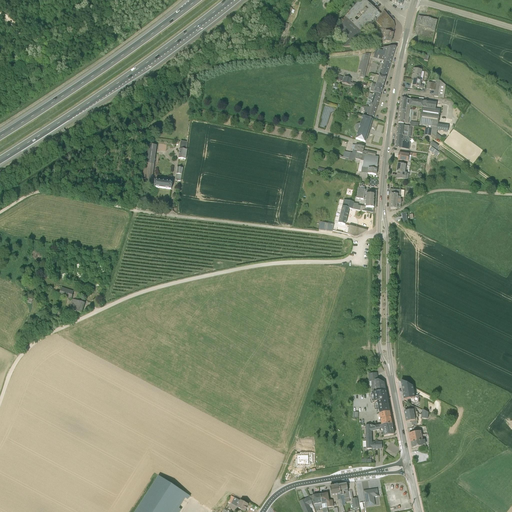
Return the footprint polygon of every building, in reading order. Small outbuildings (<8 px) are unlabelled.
[(391,43),(391,42),(395,26),(394,22),(384,11),(381,14),(365,0),(360,0),(345,17),(335,28),(349,40),(343,47),(350,47),(351,47),(364,34),(363,33),(375,21),(381,28),(377,44),(382,43),(391,43)] [(424,27),(426,18),(419,17),(418,17),(416,24),(417,25),(424,27)] [(426,18),(424,27),(424,28),(425,28),(426,28),(434,32),(437,20),(437,21),(434,20),(430,18),(429,18),(426,18)] [(384,61),(390,63),(396,47),(388,47),(383,48),(383,51),(379,49),(378,50),(376,49),(373,58),(384,61)] [(361,71),(360,76),(359,77),(364,78),(370,54),(365,54),(363,62),(360,61),(358,70),(361,71)] [(379,76),(386,78),(390,63),(384,61),(379,76)] [(422,72),(422,70),(414,69),(412,76),(414,76),(414,79),(422,81),(423,81),(424,72),(422,72)] [(386,78),(379,76),(375,75),(373,83),(383,87),(386,78)] [(342,83),(350,85),(351,79),(344,77),(342,83)] [(446,86),(436,78),(435,84),(428,82),(426,89),(434,91),(433,96),(443,98),(446,86)] [(414,79),(413,85),(417,86),(416,88),(423,89),(424,85),(421,85),(422,81),(414,79)] [(374,93),(380,95),(383,87),(373,83),(370,91),(374,93)] [(375,111),(380,95),(374,93),(369,108),(375,111)] [(422,108),(423,101),(410,100),(410,99),(408,99),(402,98),(400,110),(405,111),(406,105),(409,105),(411,106),(422,108)] [(432,127),(431,129),(431,133),(436,137),(437,134),(446,136),(447,132),(448,132),(449,124),(438,122),(440,110),(442,111),(441,113),(446,114),(448,105),(436,104),(436,103),(428,102),(423,101),(422,108),(420,125),(432,127)] [(408,124),(411,106),(409,105),(406,105),(405,111),(400,110),(398,123),(404,124),(404,123),(408,124)] [(375,111),(369,108),(364,107),(363,110),(364,111),(362,117),(372,120),(375,111)] [(372,120),(362,117),(361,122),(360,124),(355,139),(365,143),(372,120)] [(398,125),(397,135),(406,136),(407,136),(411,137),(412,127),(410,127),(404,126),(398,125)] [(405,142),(406,136),(397,135),(395,148),(409,150),(410,142),(405,142)] [(178,158),(186,159),(188,142),(181,141),(180,149),(179,149),(178,158)] [(154,165),(156,146),(149,145),(147,164),(145,164),(143,179),(152,180),(151,183),(155,183),(154,187),(171,190),(172,182),(155,180),(155,179),(152,179),(154,165)] [(358,146),(356,146),(354,150),(357,151),(356,153),(357,153),(362,154),(365,155),(375,157),(376,153),(367,151),(367,152),(363,151),(364,148),(358,146)] [(405,154),(399,153),(398,160),(408,162),(410,162),(412,153),(406,152),(405,154)] [(355,159),(356,154),(350,153),(349,159),(346,158),(345,160),(354,162),(355,159)] [(357,153),(356,154),(355,159),(363,161),(362,166),(362,168),(377,170),(378,157),(375,157),(365,155),(362,154),(357,153)] [(406,180),(406,177),(407,173),(405,173),(406,165),(397,164),(396,172),(398,172),(397,176),(397,179),(406,180)] [(367,182),(368,174),(361,173),(360,173),(358,181),(367,182)] [(377,187),(377,179),(369,178),(369,187),(377,187)] [(365,206),(365,207),(366,207),(366,208),(371,208),(371,209),(371,208),(374,208),(376,208),(377,191),(366,191),(365,191),(358,189),(357,199),(366,201),(366,203),(365,203),(364,206),(365,206)] [(401,190),(392,190),(390,190),(390,194),(391,194),(390,209),(398,209),(401,208),(401,204),(401,200),(400,200),(401,190)] [(344,200),(338,224),(345,225),(347,217),(349,209),(353,209),(357,211),(358,206),(358,204),(353,204),(354,203),(344,200)] [(332,232),(332,231),(334,225),(320,222),(319,230),(332,232)] [(357,237),(361,235),(365,232),(367,231),(349,226),(347,234),(348,234),(354,237),(357,237)] [(59,295),(62,296),(71,299),(73,292),(62,288),(59,295)] [(73,300),(70,310),(81,314),(85,303),(73,300)] [(371,393),(375,393),(385,390),(383,383),(377,380),(376,373),(368,375),(369,382),(369,387),(371,387),(371,393)] [(401,384),(404,400),(406,399),(407,401),(409,401),(409,404),(415,403),(413,386),(406,383),(401,384)] [(376,400),(376,401),(387,399),(385,390),(375,393),(376,400)] [(376,400),(371,401),(372,403),(377,403),(378,411),(389,409),(387,399),(376,401),(376,400)] [(409,411),(404,412),(405,417),(418,414),(417,411),(416,411),(415,408),(409,409),(409,411)] [(389,412),(379,414),(381,425),(392,425),(389,412)] [(418,414),(405,417),(406,422),(411,421),(411,423),(418,421),(417,418),(419,417),(418,414)] [(392,425),(381,425),(375,426),(371,425),(365,426),(366,449),(382,449),(382,442),(371,442),(371,432),(379,430),(380,431),(381,432),(382,433),(383,437),(393,435),(392,425)] [(420,431),(409,434),(411,443),(422,441),(420,431)] [(172,511),(185,493),(159,476),(135,511),(172,511)] [(378,486),(379,494),(382,494),(380,479),(362,481),(363,488),(378,486)] [(347,484),(339,485),(342,501),(345,500),(345,503),(349,502),(347,484)] [(339,485),(329,487),(331,496),(336,495),(338,507),(339,507),(340,511),(343,511),(344,511),(343,505),(342,506),(342,501),(339,485)] [(363,492),(366,507),(375,506),(373,498),(378,497),(377,489),(363,492)] [(327,494),(324,494),(323,493),(321,494),(321,495),(320,495),(322,509),(333,507),(333,500),(328,501),(327,494)] [(316,495),(309,496),(310,497),(311,502),(313,501),(313,505),(314,505),(314,508),(316,511),(319,511),(319,509),(322,509),(320,495),(319,495),(318,494),(317,495),(316,495)] [(228,502),(228,503),(231,504),(234,505),(237,507),(245,511),(249,505),(240,501),(234,498),(231,496),(228,502)] [(310,497),(299,502),(303,511),(311,511),(310,508),(313,507),(312,504),(312,503),(311,502),(310,497)]
